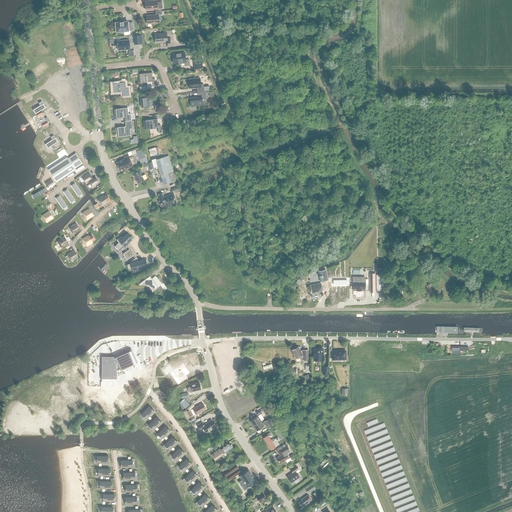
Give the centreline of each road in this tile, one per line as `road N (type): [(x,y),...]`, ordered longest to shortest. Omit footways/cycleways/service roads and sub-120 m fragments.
road 1 (track): [(268,309),(267,279),(224,197),(245,153),(346,120),(402,224),(462,278),(511,292)]
road 2 (tertiary): [(203,342),(192,292),(162,259),(104,159),(85,0)]
road 3 (track): [(511,93),(375,95),(333,123),(309,57),(309,31),(343,27),(352,0)]
road 4 (unclassified): [(203,342),(511,339)]
road 5 (tertiary): [(291,511),(226,415),(203,342)]
